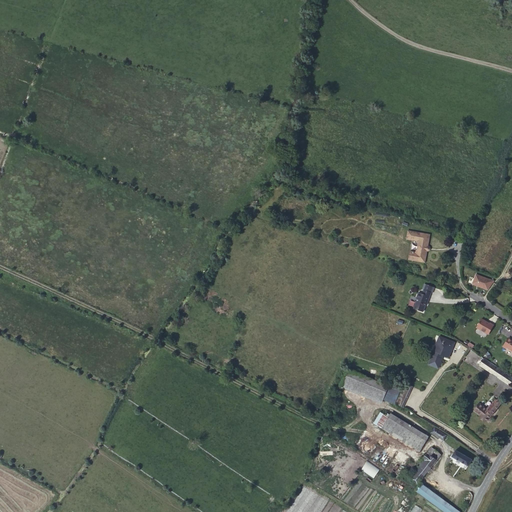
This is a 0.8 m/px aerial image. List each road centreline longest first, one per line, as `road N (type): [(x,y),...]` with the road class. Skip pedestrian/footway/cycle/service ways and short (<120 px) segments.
road 1 (track): [(481,492),(449,479),(441,471),(442,443),(390,409),(370,407),(336,429),(0,266)]
road 2 (track): [(511,71),(417,45),(351,0)]
